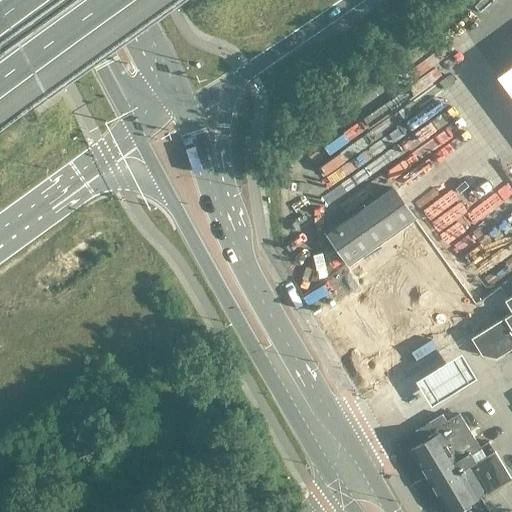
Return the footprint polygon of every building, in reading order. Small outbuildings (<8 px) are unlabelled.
[(494,0),(482,0),(480,1),(484,14),(498,9),(494,0)] [(439,62),(483,20),(473,10),(429,52),(439,62)] [(224,36),(236,35),(235,21),(223,22),(224,36)] [(511,65),(497,76),(511,96),(511,65)] [(426,131),(386,160),(405,187),(402,188),(414,205),(411,207),(415,213),(451,188),(438,169),(427,177),(419,165),(434,155),(442,166),(448,162),(426,131)] [(418,222),(443,255),(494,216),(476,192),(472,195),(465,186),(418,222)] [(393,188),(328,235),(349,264),(414,217),(393,188)] [(395,237),(399,243),(419,229),(414,223),(395,237)] [(511,273),(507,265),(465,291),(472,302),(511,277),(511,273)] [(496,358),(511,348),(511,296),(505,301),(511,312),(511,314),(472,338),(483,355),(496,358)] [(461,354),(416,381),(424,394),(430,405),(476,378),(469,366),(461,354)] [(487,494),(511,479),(495,452),(476,464),(472,457),(482,451),(461,416),(448,424),(443,415),(417,431),(424,443),(412,450),(448,511),(454,511),(478,498),(486,493),(487,494)]
